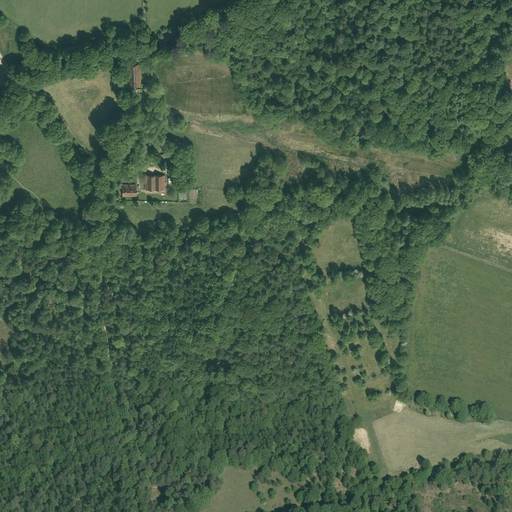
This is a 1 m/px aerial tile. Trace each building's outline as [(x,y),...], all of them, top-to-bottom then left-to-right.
[(170,40),(174,39),(172,34),(157,38),(159,44),(170,41),(170,40)] [(130,48),(141,44),(137,35),(127,39),(130,48)] [(140,85),(139,72),(139,65),(126,65),(128,86),(140,85)] [(164,189),(164,175),(145,175),(145,189),(164,189)] [(123,196),(136,196),(136,185),(122,185),(123,196)] [(395,351),(388,353),(391,361),(397,359),(395,351)]
